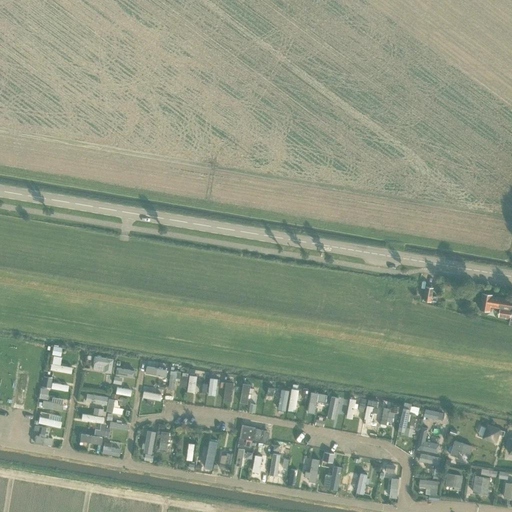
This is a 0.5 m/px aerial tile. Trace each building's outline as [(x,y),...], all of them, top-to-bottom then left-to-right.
[(434,287),(430,287),(427,286),(424,300),(437,302),(438,296),(433,295),(434,287)] [(493,295),(488,294),(483,293),(481,310),(491,312),(492,303),(499,304),(498,308),(503,309),(501,316),(511,318),(511,314),(511,300),(500,298),(500,299),(492,297),(493,295)] [(118,374),(130,376),(132,365),(119,363),(118,374)] [(147,366),(146,373),(166,376),(167,369),(147,366)] [(53,372),(52,379),(73,382),(74,375),(53,372)] [(43,376),(42,386),(50,388),(51,381),(48,377),(43,376)] [(171,377),(171,397),(179,398),(179,378),(171,377)] [(191,383),(189,400),(198,401),(200,384),(191,383)] [(54,388),(53,398),(70,399),(70,389),(54,388)] [(211,402),(220,402),(221,389),(212,389),(211,402)] [(227,390),(226,409),(234,410),(235,390),(227,390)] [(277,396),(276,418),(288,418),(289,397),(277,396)] [(299,417),(302,398),(294,397),(292,416),(299,417)] [(347,417),(353,419),(357,400),(351,398),(347,417)] [(145,399),(144,406),(163,409),(164,402),(145,399)] [(405,403),(398,433),(412,436),(417,414),(410,412),(412,406),(412,404),(405,403)] [(338,423),(341,405),(334,404),(331,422),(338,423)] [(364,423),(371,425),(375,407),(368,406),(364,423)] [(41,407),(40,417),(64,418),(64,408),(41,407)] [(380,426),(386,427),(390,409),(384,408),(380,426)] [(431,410),(425,409),(423,417),(429,418),(431,410)] [(95,429),(94,434),(104,436),(106,424),(101,423),(100,430),(95,429)] [(268,442),(271,431),(256,428),(256,427),(243,424),(240,438),(253,440),(254,439),(268,442)] [(504,436),(506,431),(502,430),(502,429),(488,424),(483,438),(497,443),(500,435),(504,436)] [(420,427),(415,449),(437,454),(439,444),(424,441),(427,428),(420,427)] [(123,430),(112,429),(111,437),(128,438),(129,432),(123,432),(123,430)] [(97,444),(94,444),(94,438),(86,438),(86,442),(80,442),(80,450),(97,450),(97,444)] [(474,447),(455,441),(451,455),(458,457),(460,451),(471,455),(474,447)] [(325,452),(324,460),(333,462),(335,454),(325,452)] [(258,464),(255,480),(267,482),(271,455),(263,454),(262,465),(258,464)] [(232,473),(233,456),(223,456),(223,472),(232,473)] [(387,464),(386,471),(394,472),(395,465),(387,464)] [(439,467),(434,466),(434,470),(432,469),(431,473),(433,473),(432,478),(440,480),(441,467),(439,467)] [(320,493),(322,468),(313,467),(311,492),(320,493)] [(461,487),(463,475),(448,473),(446,485),(455,486),(460,487),(461,487)] [(475,475),(473,492),(488,495),(491,478),(475,475)] [(353,481),(349,501),(356,502),(361,483),(353,481)] [(376,481),(372,500),(379,502),(383,483),(376,481)] [(511,498),(511,483),(506,482),(503,497),(511,498)]
